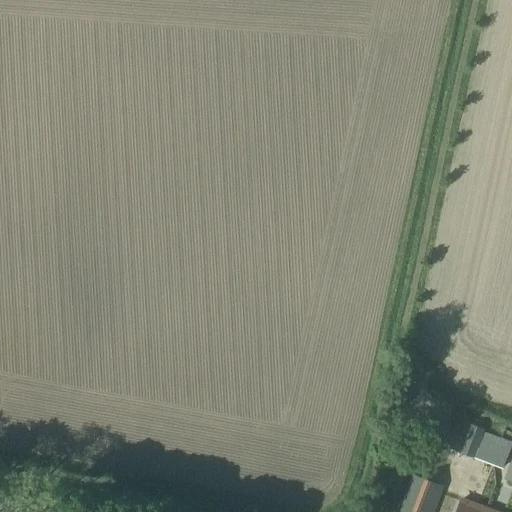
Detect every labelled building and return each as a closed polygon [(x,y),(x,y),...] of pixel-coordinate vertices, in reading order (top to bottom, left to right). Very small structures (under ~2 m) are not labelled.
[(416,383),(421,365),(411,362),(405,380),(416,383)] [(503,471),(511,446),(511,440),(458,420),(447,450),(503,471)] [(511,483),(511,457),(503,481),(511,483)] [(434,511),(443,488),(411,475),(396,511),(434,511)] [(487,511),(462,503),(458,511),(487,511)]
